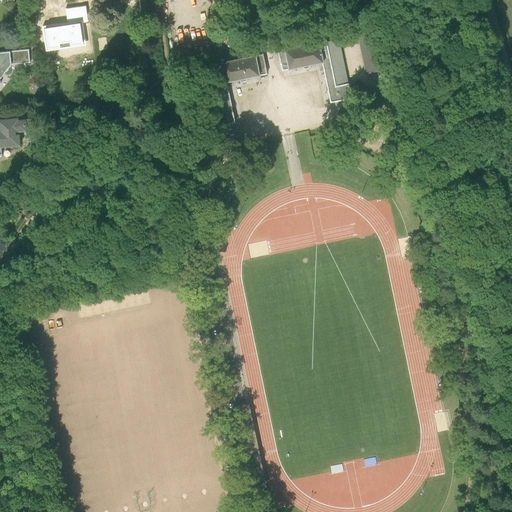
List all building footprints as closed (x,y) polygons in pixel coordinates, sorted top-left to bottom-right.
[(249,1),(234,4),(235,10),(243,9),(247,27),(244,27),(245,32),(248,31),(249,36),(256,34),(249,1)] [(82,22),(83,23),(89,22),(86,6),(66,9),(68,24),(82,22)] [(372,19),(356,23),(367,73),(383,69),(372,19)] [(83,23),(82,22),(68,24),(42,28),(46,51),(86,45),(83,23)] [(326,41),(278,51),(283,71),(303,66),(305,68),(307,68),(309,67),(310,65),(323,62),(331,102),(352,98),(349,84),(348,84),(339,39),(327,42),(326,41)] [(30,51),(0,53),(0,80),(14,65),(31,63),(30,51)] [(263,54),(215,64),(224,109),(211,112),(214,126),(235,122),(227,82),(240,79),(242,81),(244,81),(246,81),(247,78),(267,74),(263,54)] [(0,158),(4,158),(2,148),(17,146),(17,132),(26,131),(26,135),(36,135),(35,120),(0,121),(0,158)] [(198,133),(185,136),(188,151),(201,148),(198,133)] [(0,257),(1,258),(10,243),(0,236),(0,257)] [(230,406),(241,455),(243,455),(245,467),(243,467),(248,490),(257,488),(266,486),(249,402),(246,402),(234,405),(230,406)] [(435,413),(437,431),(451,429),(449,411),(435,413)] [(231,470),(243,467),(245,467),(243,455),(241,455),(229,458),(231,470)]
